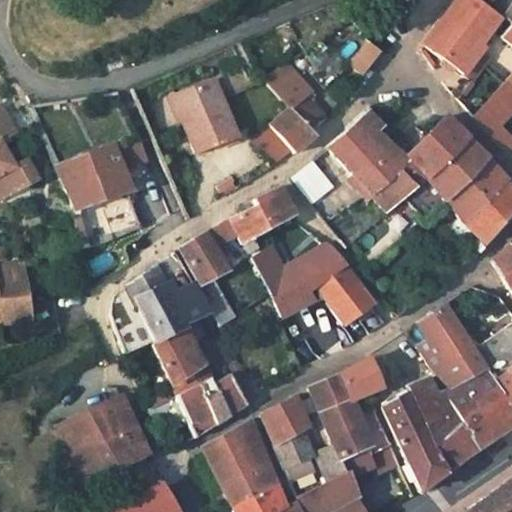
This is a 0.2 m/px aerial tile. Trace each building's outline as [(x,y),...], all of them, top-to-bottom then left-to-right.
[(474,44),(479,47),(498,21),(469,0),(455,0),(422,46),(447,65),(455,70),(474,44)] [(374,22),(391,41),(410,19),(395,3),(374,22)] [(511,27),(511,26),(511,5),(501,19),(509,26),(511,27)] [(381,52),(391,41),(374,22),(370,18),(359,28),(381,52)] [(511,26),(511,27),(509,26),(499,39),(511,49),(511,26)] [(359,77),(378,52),(362,40),(343,65),(359,77)] [(511,56),(504,43),(492,50),(504,69),(511,64),(511,56)] [(482,50),(479,47),(474,44),(455,70),(462,76),(482,50)] [(298,58),(287,63),(299,78),(309,71),(298,58)] [(299,78),(287,63),(264,81),(289,110),(269,127),(294,155),(314,138),(308,131),(323,119),(310,102),(314,99),(309,92),(310,91),(299,78)] [(215,78),(178,90),(185,114),(181,115),(194,150),(236,136),(215,78)] [(497,126),(511,110),(511,88),(504,83),(479,109),(497,126)] [(177,117),(181,115),(185,114),(178,90),(170,93),(177,117)] [(0,107),(0,201),(28,187),(17,166),(9,171),(0,145),(0,144),(15,136),(0,107)] [(511,140),(497,126),(479,109),(471,118),(511,160),(511,140)] [(393,168),(402,160),(386,144),(376,133),(384,126),(369,110),(326,147),(385,214),(403,198),(413,189),(393,168)] [(430,130),(402,160),(393,168),(413,189),(464,140),(443,118),(430,130)] [(67,198),(79,251),(89,248),(77,209),(128,190),(127,186),(144,180),(146,178),(148,175),(149,172),(149,170),(146,162),(149,162),(141,140),(91,158),(90,156),(54,169),(67,198)] [(464,140),(413,189),(403,198),(422,221),(431,213),(442,203),(484,160),(474,150),(464,140)] [(511,191),(501,179),(484,160),(442,203),(481,244),(511,206),(511,191)] [(287,178),(306,202),(327,184),(309,161),(287,178)] [(277,188),(251,200),(255,208),(243,213),(221,222),(178,248),(199,286),(211,280),(225,273),(213,249),(236,237),(240,245),(242,244),(246,252),(256,247),(252,238),(291,216),(277,188)] [(131,200),(104,210),(114,239),(141,230),(131,200)] [(255,208),(251,200),(240,205),(243,213),(255,208)] [(279,269),(268,245),(248,258),(266,294),(281,285),(306,268),(303,263),(328,249),(324,245),(279,269)] [(488,262),(510,297),(511,295),(511,290),(511,289),(511,251),(507,246),(497,255),(488,262)] [(305,291),(314,286),(344,269),(328,249),(303,263),(306,268),(281,285),(289,300),(305,291)] [(0,324),(29,321),(21,263),(0,265),(0,324)] [(155,290),(164,285),(154,266),(144,272),(155,290)] [(371,305),(344,269),(314,286),(342,326),(371,305)] [(141,320),(151,343),(184,328),(182,324),(205,314),(192,285),(175,293),(170,283),(164,285),(155,290),(144,272),(124,285),(141,320)] [(231,318),(211,280),(199,286),(220,325),(231,318)] [(289,300),(281,285),(266,294),(279,320),(295,311),(289,300)] [(289,300),(295,311),(311,302),(305,291),(289,300)] [(417,324),(427,342),(441,365),(431,371),(447,388),(483,369),(473,352),(444,305),(417,324)] [(113,333),(120,357),(151,343),(141,320),(113,333)] [(511,324),(473,352),(483,369),(511,414),(511,324)] [(202,365),(184,328),(151,343),(174,396),(198,384),(192,371),(202,365)] [(416,348),(431,371),(441,365),(427,342),(416,348)] [(319,419),(337,460),(365,447),(368,446),(349,400),(379,388),(366,359),(352,365),(307,389),(319,419)] [(511,425),(511,414),(483,369),(447,388),(435,395),(426,380),(405,389),(407,395),(445,474),(469,455),(511,425)] [(198,384),(174,396),(179,407),(192,439),(242,407),(225,376),(210,383),(209,379),(198,384)] [(445,474),(407,395),(381,410),(419,494),(445,474)] [(120,396),(76,417),(84,435),(94,454),(104,475),(147,453),(129,421),(120,396)] [(174,396),(152,407),(146,410),(150,416),(157,414),(158,416),(179,407),(174,396)] [(281,468),(310,456),(300,431),(306,427),(292,397),(259,415),(281,468)] [(143,404),(146,410),(152,407),(149,402),(143,404)] [(56,426),(65,444),(84,435),(76,417),(56,426)] [(200,447),(231,509),(273,487),(249,421),(221,436),(200,447)] [(368,454),(365,447),(337,460),(335,461),(340,474),(341,477),(345,476),(346,478),(371,468),(374,473),(397,462),(389,445),(368,454)] [(340,474),(335,461),(329,448),(316,454),(327,481),(340,474)] [(144,482),(159,475),(154,466),(139,473),(144,482)] [(357,498),(346,478),(345,476),(341,477),(295,501),(300,511),(361,511),(354,500),(357,498)] [(150,510),(172,498),(161,481),(140,492),(150,510)] [(511,511),(511,488),(508,482),(484,499),(478,504),(481,509),(480,511),(511,511)] [(282,510),(273,487),(231,509),(232,511),(293,511),(291,506),(282,510)] [(178,511),(172,498),(150,510),(140,492),(105,510),(106,511),(178,511)]
